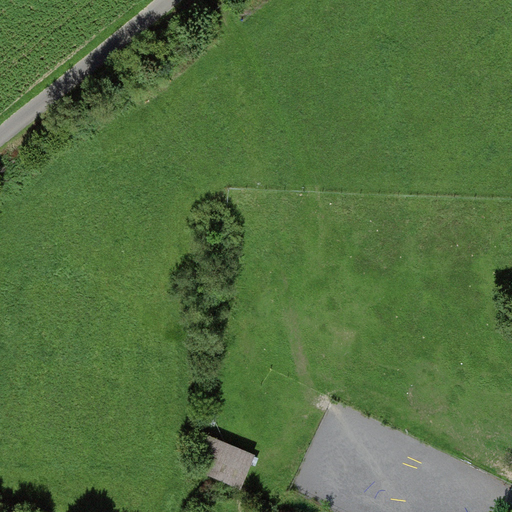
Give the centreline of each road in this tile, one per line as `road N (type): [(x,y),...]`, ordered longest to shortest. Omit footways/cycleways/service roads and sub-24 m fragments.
road 1 (track): [(216,0),(304,361)]
road 2 (track): [(0,135),(168,0)]
